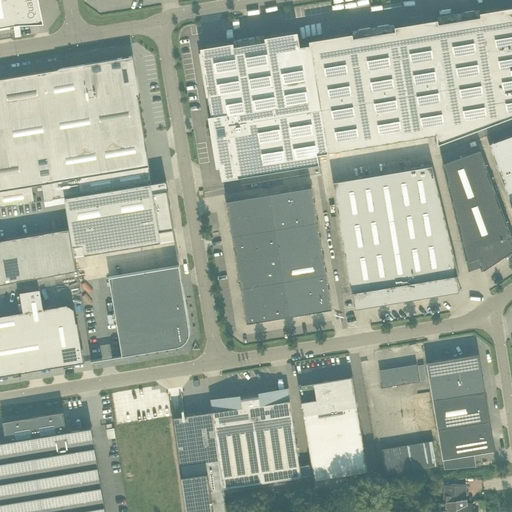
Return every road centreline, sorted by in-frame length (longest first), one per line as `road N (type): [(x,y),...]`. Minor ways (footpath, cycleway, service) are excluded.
road 1 (unclassified): [(223,357),(214,344),(160,25)]
road 2 (unknown): [(186,181),(304,163),(321,171),(357,340)]
road 3 (unclassified): [(486,310),(357,340),(223,357)]
road 4 (unknown): [(207,9),(220,35),(423,10),(433,0)]
road 5 (unclassified): [(0,399),(223,357)]
